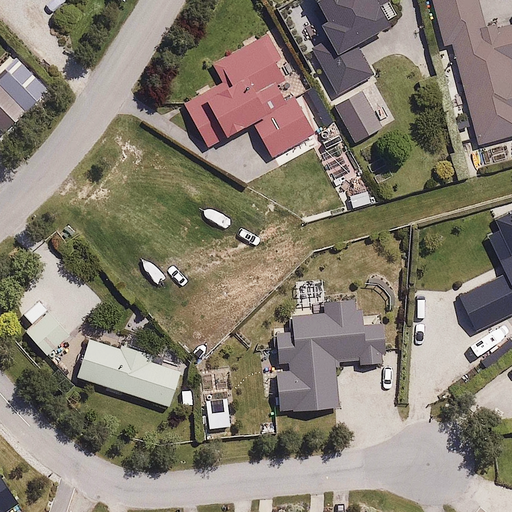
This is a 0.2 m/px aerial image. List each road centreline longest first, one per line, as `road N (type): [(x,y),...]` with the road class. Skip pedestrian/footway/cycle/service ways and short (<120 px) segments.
road 1 (residential): [(0,391),(52,451),(120,485),(160,490),(432,459)]
road 2 (residential): [(0,218),(89,118),(162,0)]
